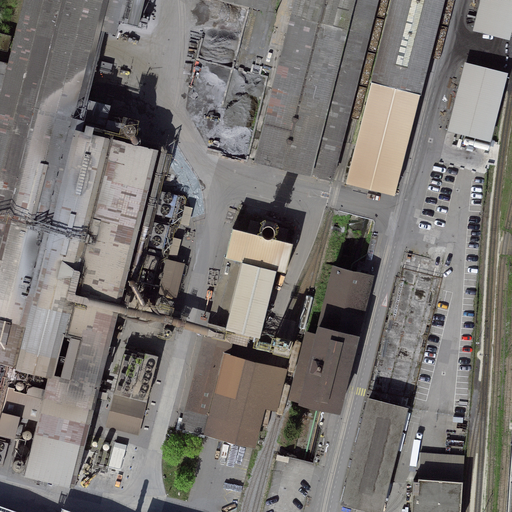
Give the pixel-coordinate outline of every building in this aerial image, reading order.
[(121,294),(156,159),(158,151),(109,139),(107,146),(105,146),(106,139),(75,131),(105,0),(21,0),(0,90),(0,360),(8,363),(2,385),(8,387),(0,416),(0,433),(10,436),(14,437),(19,415),(37,420),(24,473),(74,485),(118,307),(125,308),(128,296),(121,294)] [(131,0),(126,24),(137,27),(143,0),(131,0)] [(279,0),(259,81),(240,157),(331,180),(376,0),(279,0)] [(370,83),(351,160),(345,184),(394,196),(442,0),(391,0),(371,83),(370,83)] [(511,21),(511,0),(481,0),(474,28),(509,37),(511,21)] [(110,65),(100,62),(98,70),(108,72),(110,65)] [(448,131),(489,141),(505,77),(464,67),(448,131)] [(112,109),(86,103),(82,121),(108,128),(112,109)] [(153,215),(179,221),(185,197),(159,191),(153,215)] [(205,336),(222,340),(225,328),(259,337),(276,270),(285,272),(292,244),(284,242),(287,230),(276,227),(277,224),(262,220),(261,224),(250,221),(246,232),(232,228),(205,336)] [(168,249),(174,227),(152,221),(146,243),(168,249)] [(145,249),(141,267),(154,270),(157,259),(165,261),(167,255),(145,249)] [(379,511),(441,263),(405,254),(342,503),(368,509),(378,511),(379,511)] [(159,293),(175,297),(183,264),(169,261),(168,268),(165,267),(159,293)] [(338,411),(354,344),(371,276),(365,275),(333,267),(316,334),(307,332),(290,399),(332,409),(338,411)] [(140,270),(135,287),(149,290),(153,274),(140,270)] [(283,355),(288,357),(292,340),(286,339),(276,336),(272,353),(283,355)] [(181,429),(181,430),(205,436),(226,351),(228,344),(220,342),(219,347),(203,342),(181,429)] [(226,351),(205,436),(254,448),(264,406),(276,409),(285,367),(226,351)] [(154,359),(124,352),(115,391),(145,398),(154,359)] [(145,403),(113,395),(105,427),(137,435),(145,403)] [(0,467),(2,468),(10,436),(0,433),(0,467)] [(459,511),(462,481),(418,478),(417,481),(413,481),(410,511),(459,511)]
